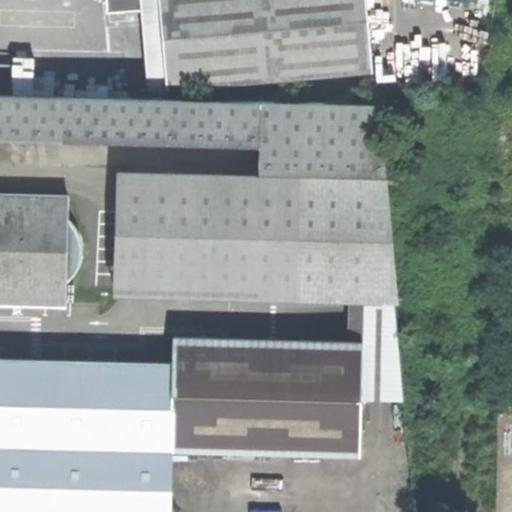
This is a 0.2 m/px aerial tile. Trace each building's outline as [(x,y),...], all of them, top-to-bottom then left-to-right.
[(166,90),(373,74),(366,0),(113,0),(115,14),(160,10),(166,90)] [(17,93),(104,95),(104,58),(18,57),(17,93)] [(0,92),(11,93),(11,65),(0,64),(0,92)] [(259,171),(364,173),(357,102),(104,95),(17,93),(11,93),(0,92),(0,133),(259,139),(259,171)] [(259,171),(119,168),(115,290),(397,296),(388,174),(364,173),(259,171)] [(65,196),(0,194),(0,311),(62,313),(62,292),(64,215),(65,196)] [(361,338),(165,333),(164,361),(0,357),(0,511),(169,511),(170,448),(358,454),(361,338)]
